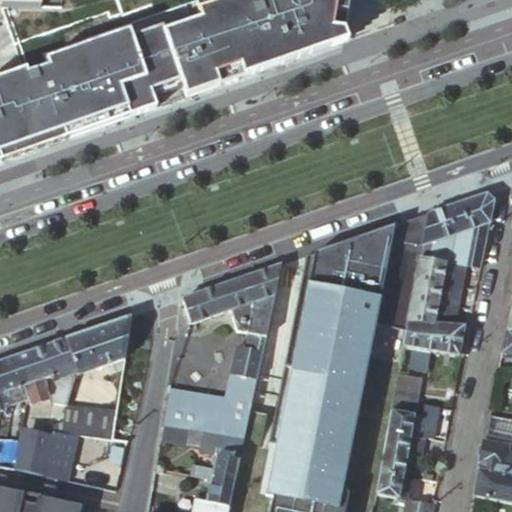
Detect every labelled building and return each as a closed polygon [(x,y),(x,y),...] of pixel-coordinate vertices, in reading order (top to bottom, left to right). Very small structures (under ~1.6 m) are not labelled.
[(0,0),(0,20),(6,18),(25,72),(0,80),(0,160),(217,86),(283,64),(345,43),(351,0),(0,0)] [(486,195),(428,214),(420,255),(444,260),(444,262),(464,267),(464,264),(466,265),(480,268),(494,201),(486,195)] [(428,214),(305,257),(285,364),(292,366),(265,494),(272,495),(268,511),(344,511),(349,494),(342,493),(375,325),(406,331),(409,315),(413,297),(420,255),(428,214)] [(444,260),(420,255),(416,278),(440,283),(444,262),(444,260)] [(464,267),(444,262),(440,283),(461,289),(466,265),(464,264),(464,267)] [(168,389),(162,426),(165,426),(192,433),(200,435),(209,437),(242,446),(280,265),(182,299),(181,302),(190,324),(229,312),(256,302),(249,332),(246,348),(236,346),(224,399),(168,389)] [(440,283),(416,278),(413,297),(436,301),(440,283)] [(440,283),(436,301),(457,307),(461,289),(440,283)] [(413,297),(409,315),(432,319),(436,301),(413,297)] [(436,301),(432,319),(454,323),(457,307),(436,301)] [(256,302),(229,312),(235,331),(249,332),(256,302)] [(147,311),(127,318),(121,369),(143,374),(154,318),(147,311)] [(432,319),(409,315),(406,331),(403,347),(457,357),(462,325),(454,323),(432,319)] [(127,318),(65,339),(77,372),(77,375),(112,363),(110,379),(119,381),(119,380),(121,369),(127,318)] [(511,328),(505,327),(500,352),(511,353),(511,328)] [(65,339),(18,355),(27,384),(24,385),(28,398),(29,401),(30,404),(43,399),(48,394),(48,393),(43,379),(52,375),(54,380),(62,377),(59,393),(56,402),(59,403),(54,425),(65,419),(67,408),(69,402),(77,372),(65,339)] [(18,355),(0,361),(0,404),(1,407),(10,404),(10,403),(5,391),(24,385),(27,384),(18,355)] [(398,371),(390,410),(415,414),(422,381),(402,377),(403,372),(398,371)] [(110,440),(127,441),(141,385),(119,380),(119,381),(115,407),(110,440)] [(5,391),(10,403),(28,398),(24,385),(5,391)] [(48,394),(43,399),(37,432),(52,435),(53,433),(54,425),(59,403),(56,402),(59,393),(48,393),(48,394)] [(69,402),(67,408),(83,410),(78,436),(110,440),(115,407),(69,402)] [(432,439),(438,409),(424,406),(422,416),(415,414),(411,434),(423,437),(432,439)] [(54,425),(53,433),(77,436),(78,436),(83,410),(67,408),(65,419),(54,425)] [(390,410),(386,429),(411,434),(415,414),(390,410)] [(511,417),(488,413),(472,495),(511,502),(511,417)] [(192,433),(165,426),(162,440),(189,447),(192,433)] [(411,434),(386,429),(382,450),(406,454),(411,434)] [(19,470),(42,475),(52,435),(37,432),(29,430),(19,470)] [(52,435),(42,475),(67,481),(77,436),(53,433),(52,435)] [(423,437),(411,434),(406,454),(419,457),(423,437)] [(205,451),(209,437),(200,435),(197,452),(205,453),(205,451)] [(12,438),(0,437),(0,453),(2,454),(8,456),(10,456),(12,438)] [(214,459),(209,481),(233,487),(242,446),(209,437),(205,451),(215,454),(214,459)] [(406,454),(382,450),(378,470),(402,475),(406,454)] [(402,475),(378,470),(373,494),(397,498),(402,475)] [(417,478),(402,475),(397,498),(405,500),(413,501),(417,478)] [(192,511),(227,511),(232,490),(233,487),(209,481),(202,511),(193,510),(192,511)] [(0,511),(62,511),(65,502),(37,496),(35,504),(20,500),(21,492),(0,486),(0,511)] [(402,511),(430,511),(432,504),(413,501),(405,500),(402,511)] [(77,511),(79,505),(65,502),(62,511),(77,511)]
